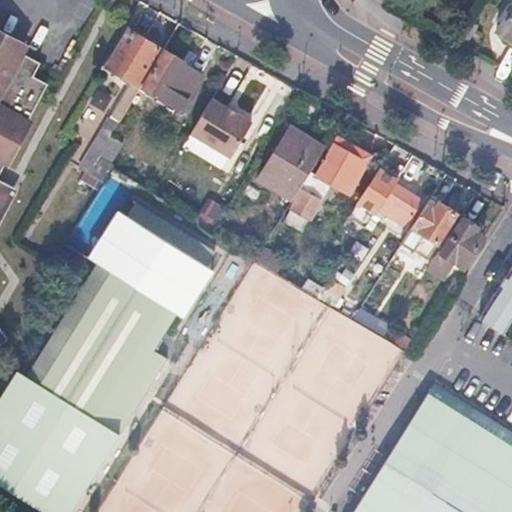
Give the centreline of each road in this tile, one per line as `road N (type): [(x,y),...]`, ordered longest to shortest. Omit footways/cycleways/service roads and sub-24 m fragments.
road 1 (secondary): [(296,40),(511,152)]
road 2 (secondary): [(511,125),(306,0)]
road 3 (unknown): [(112,0),(14,184)]
